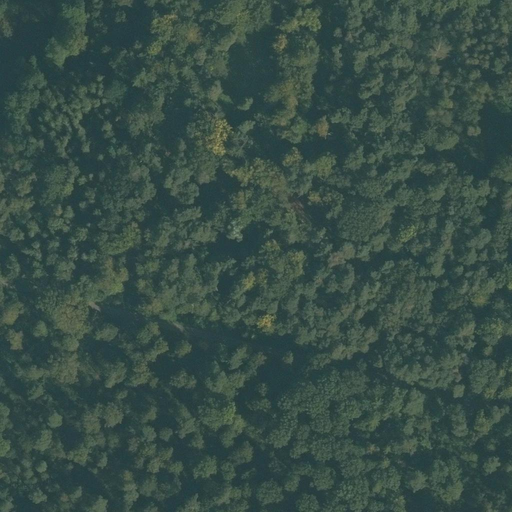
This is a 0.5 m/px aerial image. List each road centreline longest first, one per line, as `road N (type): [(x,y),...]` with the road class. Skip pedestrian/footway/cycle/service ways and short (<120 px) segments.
road 1 (track): [(511,415),(0,276)]
road 2 (unclassified): [(458,400),(511,216)]
